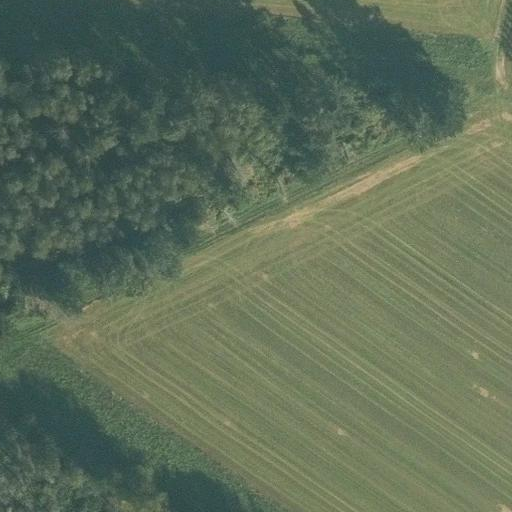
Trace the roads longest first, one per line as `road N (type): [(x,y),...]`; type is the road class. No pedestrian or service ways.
road 1 (track): [(495,89),(0,330)]
road 2 (track): [(495,89),(0,41)]
road 3 (track): [(172,511),(0,399)]
